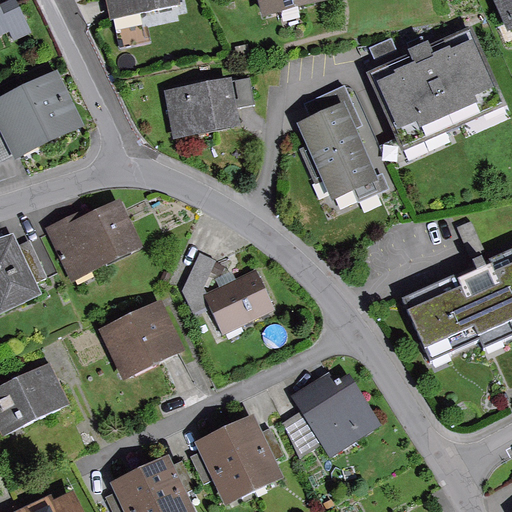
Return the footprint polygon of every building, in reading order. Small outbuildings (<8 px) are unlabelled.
[(178,0),(104,0),(109,19),(179,5),(178,0)] [(261,0),(265,13),(316,0),(261,0)] [(511,0),(499,0),(511,27),(511,0)] [(0,9),(0,34),(8,30),(13,39),(29,31),(15,2),(0,9)] [(388,79),(374,86),(398,141),(419,131),(422,138),(481,112),(478,105),(498,96),(474,41),(460,47),(456,39),(427,52),(426,49),(411,56),(413,59),(384,71),(388,79)] [(391,40),(372,48),(377,58),(395,50),(391,40)] [(255,101),(249,75),(234,79),(238,96),(235,97),(230,74),(163,89),(173,135),(241,120),(237,105),(255,101)] [(53,83),(0,108),(0,115),(4,124),(16,148),(43,135),(46,142),(75,128),(53,83)] [(303,129),(312,149),(303,153),(316,184),(326,180),(333,197),(372,181),(342,112),(303,129)] [(0,155),(16,148),(4,124),(0,126),(0,155)] [(135,247),(116,209),(69,231),(65,225),(51,232),(73,277),(135,247)] [(471,222),(457,229),(470,259),(485,253),(471,222)] [(0,304),(2,310),(36,294),(32,285),(46,279),(30,243),(15,250),(11,239),(0,242),(0,304)] [(467,302),(455,277),(402,301),(426,353),(444,345),(449,356),(498,334),(503,343),(511,338),(511,252),(489,262),(500,287),(467,302)] [(206,297),(202,289),(215,262),(199,254),(182,292),(193,314),(208,307),(222,335),(274,310),(256,273),(206,297)] [(481,259),(472,264),(477,274),(486,269),(481,259)] [(177,349),(158,311),(106,335),(125,373),(160,356),(161,357),(177,349)] [(48,365),(0,388),(0,428),(4,437),(68,406),(48,365)] [(300,460),(323,445),(325,448),(352,431),(357,439),(378,426),(349,379),(341,385),(338,381),(335,384),(337,387),(330,391),(323,381),(294,400),(302,413),(283,425),(300,460)] [(275,474),(270,463),(283,457),(270,430),(257,436),(251,424),(227,436),(250,485),(275,474)] [(202,447),(204,452),(191,458),(204,485),(217,479),(226,497),(250,485),(227,436),(202,447)] [(166,464),(142,476),(158,511),(188,511),(181,496),(195,490),(182,463),(168,469),(166,464)] [(158,511),(142,476),(117,488),(119,492),(106,499),(112,511),(158,511)] [(73,511),(69,501),(50,510),(48,505),(33,511),(73,511)]
